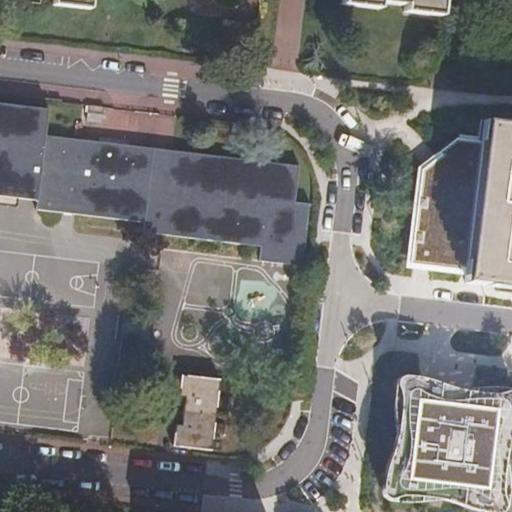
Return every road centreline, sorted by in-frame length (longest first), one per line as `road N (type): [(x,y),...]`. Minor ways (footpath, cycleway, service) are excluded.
road 1 (residential): [(329,300),(343,193),(339,157),(298,108),(275,96),(0,63)]
road 2 (residential): [(0,460),(220,485),(274,482),(312,448),(329,300)]
road 3 (residential): [(511,321),(329,300)]
